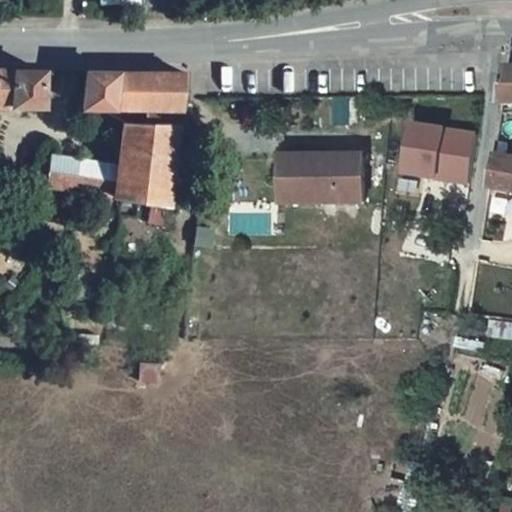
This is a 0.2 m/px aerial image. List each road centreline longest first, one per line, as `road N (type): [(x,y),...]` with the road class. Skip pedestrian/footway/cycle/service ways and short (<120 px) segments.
road 1 (unclassified): [(213,43),(511,31)]
road 2 (unclassified): [(447,0),(213,43)]
road 3 (unclassified): [(0,44),(213,43)]
